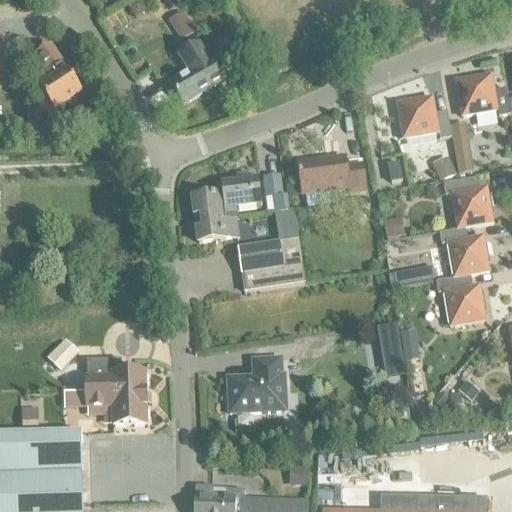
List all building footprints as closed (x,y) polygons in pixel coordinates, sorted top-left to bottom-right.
[(181,15),(169,23),(181,43),(193,35),(181,15)] [(197,70),(169,87),(182,109),(223,84),(199,45),(186,52),(197,70)] [(39,88),(55,111),(81,92),(65,69),(65,70),(49,47),(35,58),(46,74),(49,72),(53,78),(39,88)] [(470,79),(470,81),(455,84),(461,120),(497,113),(498,120),(510,118),(505,92),(493,93),(491,78),(486,79),(483,77),(470,79)] [(396,106),(402,142),(437,136),(439,142),(451,140),(446,114),(435,116),(432,100),(427,101),(424,99),(411,101),(411,104),(396,106)] [(299,175),(299,180),(300,180),(302,196),(347,190),(348,195),(365,193),(361,165),(345,167),(344,159),(298,165),(300,175),(299,175)] [(432,167),(440,184),(455,178),(447,160),(432,167)] [(387,168),(390,185),(401,183),(398,166),(387,168)] [(258,179),(251,180),(251,177),(247,175),(237,176),(235,179),(235,182),(220,185),(224,214),(236,213),(235,208),(261,205),(258,179)] [(279,177),(263,179),(266,200),(271,199),(274,215),(288,214),(286,197),(282,197),(279,177)] [(451,197),(457,232),(464,230),(464,231),(492,226),(489,211),(492,210),(489,197),(487,195),(486,190),(478,192),(476,180),(442,186),(444,198),(451,197)] [(192,200),(197,244),(235,239),(233,223),(221,225),(217,197),(192,200)] [(358,210),(352,218),(358,222),(364,214),(358,210)] [(278,244),(238,250),(242,276),(244,276),(247,294),(304,285),(298,241),(293,213),(288,214),(274,215),(278,244)] [(383,224),(386,241),(404,238),(401,221),(383,224)] [(447,246),(453,281),(461,279),(461,280),(468,279),(488,275),(486,260),(488,260),(486,246),(483,244),(482,239),(466,242),(464,231),(464,230),(457,232),(439,235),(441,247),(447,246)] [(410,273),(394,276),(396,289),(413,286),(410,273)] [(453,281),(435,284),(437,296),(443,295),(447,321),(449,330),(485,324),(484,321),(482,309),(484,309),(482,295),(479,293),(478,289),(470,290),(468,279),(461,280),(461,279),(453,281)] [(395,327),(376,331),(382,365),(401,361),(395,327)] [(414,346),(403,347),(405,362),(416,361),(414,346)] [(86,379),(85,379),(86,412),(111,411),(111,429),(148,428),(146,374),(121,375),(121,361),(85,362),(86,379)] [(227,381),(229,416),(285,414),(283,378),(281,378),(280,361),(252,363),(253,379),(227,381)] [(467,383),(458,393),(472,404),(480,394),(467,383)] [(439,394),(432,402),(439,407),(445,400),(439,394)] [(459,396),(449,398),(450,407),(460,406),(459,396)] [(407,410),(396,411),(399,424),(409,422),(407,410)] [(37,412),(22,413),(23,427),(38,427),(37,412)] [(0,437),(0,511),(82,511),(83,510),(81,439),(81,435),(0,437)] [(289,488),(309,489),(309,470),(290,469),(289,488)] [(305,511),(306,504),(273,503),(253,502),(242,501),(243,492),(224,491),(224,497),(212,497),(212,489),(195,488),(193,511),(305,511)]
